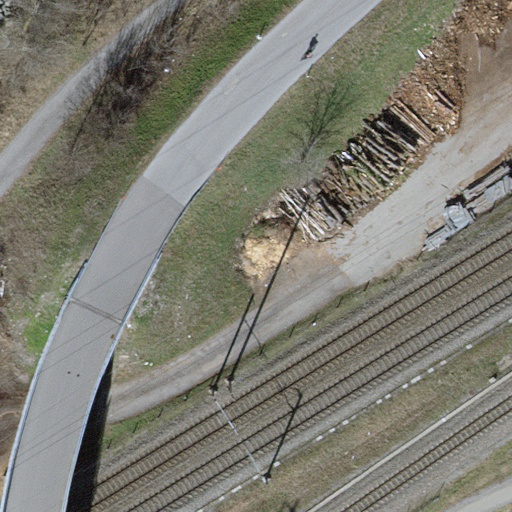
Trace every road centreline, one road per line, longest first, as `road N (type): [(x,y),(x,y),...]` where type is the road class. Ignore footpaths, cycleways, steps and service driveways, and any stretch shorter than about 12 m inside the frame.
road 1 (track): [(344,270),(158,385),(0,444)]
road 2 (track): [(0,179),(68,89),(165,0)]
